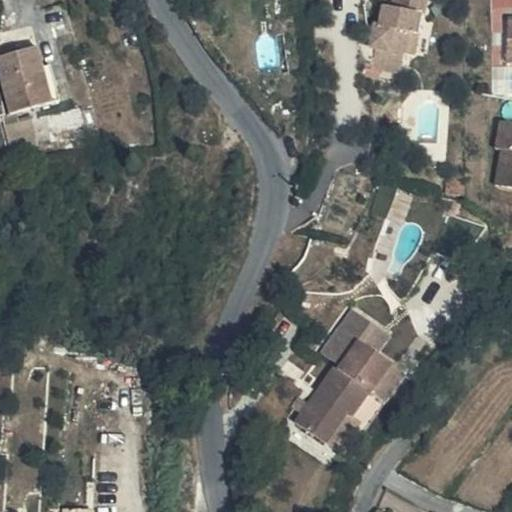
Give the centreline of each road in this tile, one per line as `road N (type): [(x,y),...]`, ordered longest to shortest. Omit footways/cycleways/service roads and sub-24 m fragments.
road 1 (residential): [(163,0),(193,56),(260,132),(275,174),(274,215),(213,373),(225,511)]
road 2 (residential): [(364,511),(394,452),(511,327)]
